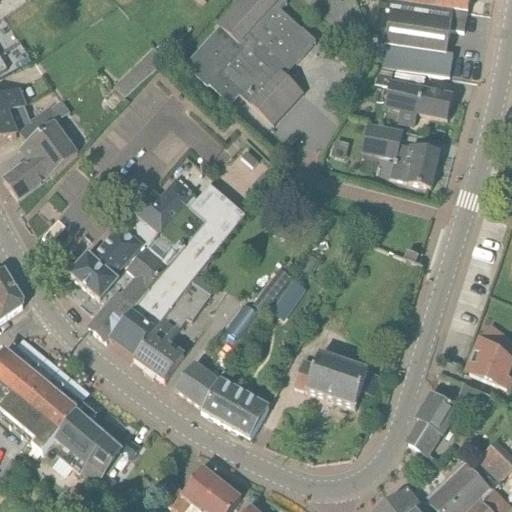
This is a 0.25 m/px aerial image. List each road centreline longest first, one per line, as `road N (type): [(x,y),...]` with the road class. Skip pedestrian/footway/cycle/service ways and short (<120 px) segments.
road 1 (tertiary): [(333,488),(368,475),(394,436),(487,140),(511,18)]
road 2 (tertiary): [(333,488),(293,482),(163,413),(94,360),(48,310)]
